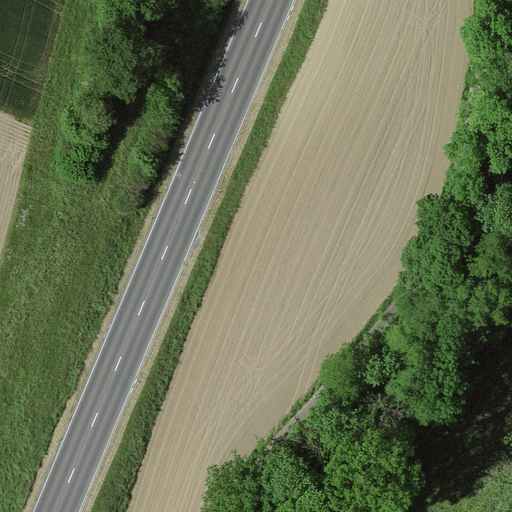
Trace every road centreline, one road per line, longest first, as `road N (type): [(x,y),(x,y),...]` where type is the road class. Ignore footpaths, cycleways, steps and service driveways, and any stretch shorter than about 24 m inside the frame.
road 1 (track): [(249,511),(272,454),(426,271),(458,168),(483,0)]
road 2 (primary): [(56,511),(271,0)]
